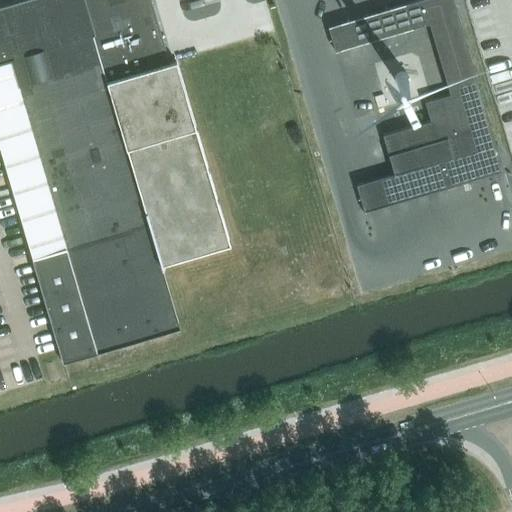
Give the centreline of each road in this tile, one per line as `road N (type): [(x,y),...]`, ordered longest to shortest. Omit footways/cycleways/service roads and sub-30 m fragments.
road 1 (secondary): [(511,393),(110,511)]
road 2 (secondary): [(185,511),(261,481),(441,429)]
